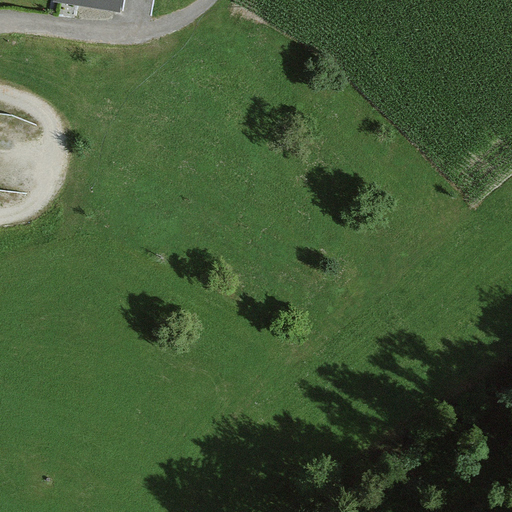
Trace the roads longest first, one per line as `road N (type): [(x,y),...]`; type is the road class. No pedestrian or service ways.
road 1 (track): [(0,21),(121,29),(166,23),(210,0)]
road 2 (unknown): [(0,210),(49,186),(58,170),(44,120),(0,101)]
